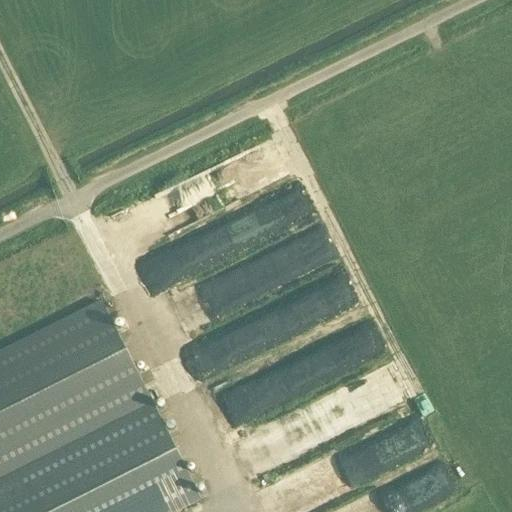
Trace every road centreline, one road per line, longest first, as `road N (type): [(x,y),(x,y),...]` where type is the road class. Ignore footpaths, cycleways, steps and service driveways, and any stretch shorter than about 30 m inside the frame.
road 1 (unclassified): [(0,236),(468,0)]
road 2 (track): [(0,59),(73,199)]
